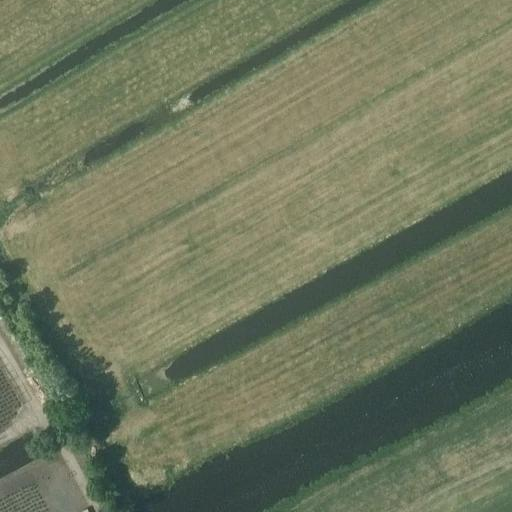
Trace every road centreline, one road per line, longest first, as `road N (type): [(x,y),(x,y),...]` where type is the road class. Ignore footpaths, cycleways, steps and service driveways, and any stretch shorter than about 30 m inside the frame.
road 1 (track): [(315,0),(4,183),(28,223)]
road 2 (track): [(136,416),(28,223)]
